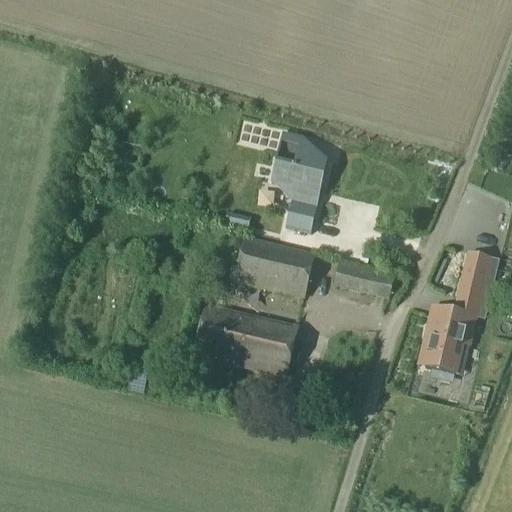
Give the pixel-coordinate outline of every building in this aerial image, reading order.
[(311,238),(328,165),(314,162),(301,149),(303,142),(283,137),(271,187),(284,190),(293,198),(285,232),(311,238)] [(165,190),(161,208),(208,221),(212,201),(165,190)] [(314,259),(245,242),(243,250),(237,275),(235,285),(304,302),(314,259)] [(481,307),(491,262),(468,256),(457,301),(481,307)] [(297,330),(209,309),(195,362),(215,367),(215,365),(288,380),(297,330)] [(439,311),(436,326),(428,324),(424,340),(432,342),(425,372),(455,379),(470,318),(439,311)]
